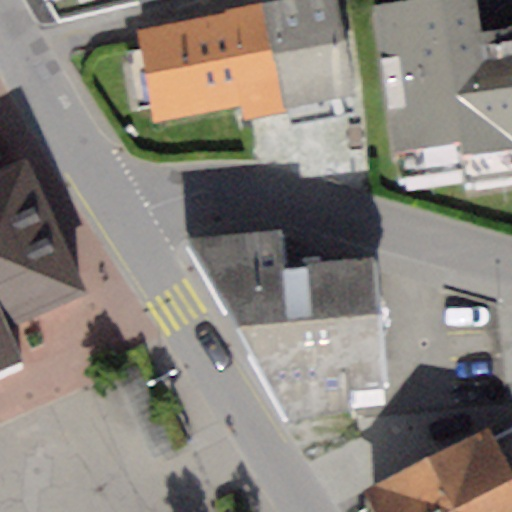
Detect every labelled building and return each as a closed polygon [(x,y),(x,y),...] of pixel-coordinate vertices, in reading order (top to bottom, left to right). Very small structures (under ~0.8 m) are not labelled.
[(223,14),(135,29),(152,123),(238,108),(241,122),(359,101),(341,0),(278,0),(227,9),(223,14)] [(473,0),(423,0),(371,8),(396,180),(462,171),(464,183),(511,175),(511,26),(479,31),(473,0)] [(0,349),(89,312),(26,164),(0,174),(0,349)] [(280,231),(185,235),(289,419),(351,411),(348,387),(384,384),(371,258),(283,268),(280,231)] [(488,428),(362,489),(373,511),(511,511),(511,474),(493,437),(488,428)] [(511,429),(493,437),(511,474),(511,429)]
